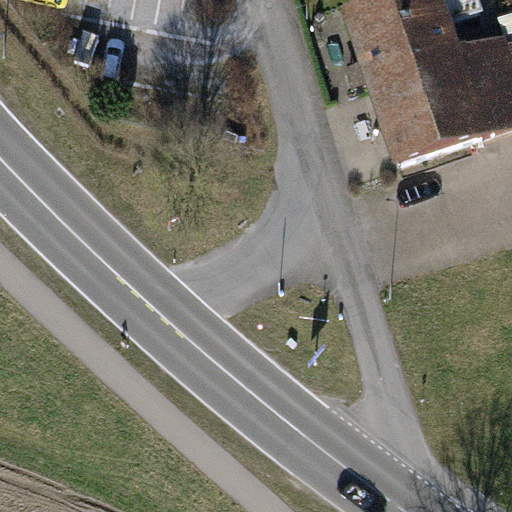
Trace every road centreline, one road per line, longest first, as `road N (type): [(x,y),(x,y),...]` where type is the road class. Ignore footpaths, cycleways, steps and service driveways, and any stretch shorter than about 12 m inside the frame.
road 1 (residential): [(378,489),(388,414),(371,318),(265,0)]
road 2 (primary): [(0,154),(150,304),(277,415),(378,489)]
